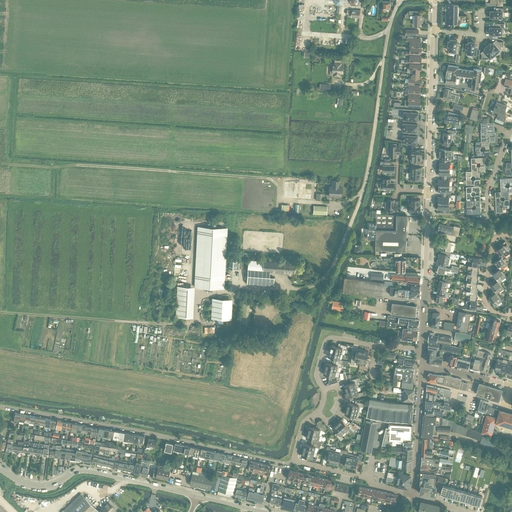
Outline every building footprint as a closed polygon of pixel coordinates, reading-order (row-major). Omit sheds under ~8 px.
[(390,9),(391,1),(383,0),(382,9),(382,11),(385,11),(385,9),(390,9)] [(446,4),(445,19),(445,22),(445,23),(457,23),(457,4),(446,4)] [(504,17),(505,8),(494,7),(494,8),(496,8),(495,11),(490,11),(490,12),(490,13),(490,14),(490,15),(490,16),(490,17),(492,17),(492,19),(501,20),(501,18),(502,18),(502,17),(504,17)] [(424,15),(421,15),(421,11),(409,11),(409,14),(415,15),(415,26),(423,26),(424,15)] [(504,33),(504,23),(494,23),(495,23),(495,27),(490,27),(490,28),(489,29),(489,30),(489,31),(489,32),(490,32),(490,34),(492,34),(491,36),(500,36),(500,34),(502,34),(502,33),(504,33)] [(410,47),(421,47),(422,43),(422,41),(420,41),(421,39),(413,38),(407,38),(406,38),(406,41),(410,42),(410,47)] [(455,39),(454,39),(453,39),(452,39),(451,39),(451,41),(449,41),(447,50),(449,50),(449,51),(450,51),(450,53),(459,54),(460,44),(460,45),(457,45),(457,40),(456,40),(455,39)] [(503,46),(503,42),(498,41),(497,40),(497,41),(494,43),(494,44),(493,44),(492,43),(491,44),(490,43),(487,45),(496,55),(500,52),(499,51),(501,49),(501,46),(503,46)] [(473,42),(472,41),(471,41),(470,42),(469,42),(468,43),(466,43),(465,52),(467,52),(467,53),(468,54),(468,56),(477,57),(478,46),(478,48),(474,47),(475,42),(474,42),(473,42)] [(496,55),(487,45),(485,48),(486,49),(485,49),(485,50),(485,51),(484,51),(481,54),(482,55),(481,60),(486,60),(486,59),(489,59),(491,58),(492,59),(496,55)] [(406,55),(410,55),(420,56),(420,53),(421,53),(422,47),(421,47),(410,47),(410,52),(406,51),(406,55)] [(406,63),(410,64),(420,64),(420,62),(421,62),(422,56),(420,56),(410,55),(410,60),(406,60),(406,63)] [(331,64),(330,72),(334,72),(334,76),(341,76),(341,73),(343,73),(343,64),(341,64),(341,60),(335,60),(335,64),(331,64)] [(408,64),(407,73),(412,73),(413,73),(413,74),(419,75),(420,73),(420,70),(420,68),(421,68),(422,64),(420,64),(410,64),(408,64)] [(472,78),(473,70),(458,68),(458,66),(448,65),(447,69),(446,73),(457,75),(457,76),(472,78)] [(473,70),(472,78),(471,89),(478,90),(479,82),(480,82),(481,72),(481,69),(473,68),(473,70)] [(456,84),(457,76),(457,75),(446,73),(446,78),(445,83),(456,84)] [(409,83),(419,84),(420,84),(420,80),(419,80),(419,75),(412,74),(412,78),(409,78),(409,83)] [(409,87),(409,91),(419,93),(420,93),(420,88),(420,87),(419,86),(419,84),(409,83),(405,83),(405,86),(409,87)] [(450,97),(451,94),(450,94),(451,90),(445,89),(443,99),(449,100),(450,97)] [(409,95),(408,100),(420,101),(420,95),(419,95),(419,93),(409,91),(405,91),(405,93),(405,95),(409,95)] [(454,104),(457,105),(459,96),(451,94),(450,97),(449,100),(453,101),(452,105),(453,106),(454,104)] [(394,102),(394,108),(403,108),(411,109),(419,109),(419,107),(420,107),(420,105),(420,101),(408,100),(405,100),(405,105),(401,105),(401,102),(394,102)] [(491,108),(489,113),(497,116),(496,118),(496,119),(495,121),(496,122),(503,124),(504,121),(506,115),(505,114),(506,111),(505,110),(507,106),(496,102),(492,100),(490,107),(491,108)] [(472,108),(470,118),(475,120),(478,110),(478,108),(473,107),(473,108),(472,108)] [(411,112),(411,109),(403,108),(403,112),(404,112),(404,119),(418,120),(419,113),(411,112)] [(444,122),(456,123),(455,126),(460,127),(462,116),(460,116),(460,115),(457,115),(457,114),(449,112),(448,114),(445,113),(444,122)] [(483,128),(481,128),(481,142),(489,142),(495,142),(497,142),(497,131),(494,131),(494,128),(494,122),(489,122),(483,123),(483,128)] [(404,133),(416,134),(416,132),(417,132),(418,124),(403,123),(403,131),(404,131),(404,133)] [(466,125),(464,132),(466,132),(471,133),(472,133),(474,126),(466,125)] [(451,145),(451,133),(455,133),(455,130),(447,129),(447,133),(443,133),(443,145),(451,145)] [(416,136),(416,134),(404,133),(404,135),(403,135),(403,142),(417,143),(418,136),(416,136)] [(481,142),(476,142),(476,155),(489,155),(489,142),(481,142)] [(388,149),(388,153),(390,153),(390,157),(396,157),(397,153),(400,154),(401,146),(397,146),(397,143),(391,143),(390,149),(388,149)] [(410,149),(410,155),(421,155),(422,155),(422,149),(419,149),(419,146),(411,145),(411,149),(410,149)] [(421,155),(410,155),(410,160),(411,160),(411,163),(418,164),(418,160),(421,160),(421,161),(421,155)] [(485,157),(471,158),(471,171),(479,171),(485,171),(485,157)] [(439,168),(450,169),(450,163),(451,163),(451,160),(447,160),(447,162),(439,162),(439,168)] [(384,161),(383,171),(387,171),(387,174),(391,174),(391,172),(394,172),(395,165),(391,165),(391,162),(390,162),(384,161)] [(418,164),(411,163),(411,167),(409,167),(409,172),(421,173),(421,167),(418,167),(418,164)] [(449,175),(450,169),(439,168),(439,175),(446,175),(446,177),(450,177),(451,175),(449,175)] [(471,171),(466,171),(466,185),(480,184),(479,171),(471,171)] [(421,173),(409,172),(409,178),(411,178),(410,181),(418,182),(418,178),(420,178),(421,178),(421,173)] [(450,180),(450,177),(446,177),(446,180),(439,179),(439,186),(449,186),(449,180),(450,180)] [(511,177),(500,178),(500,191),(501,192),(509,191),(509,192),(511,191),(511,177)] [(381,182),(380,186),(380,188),(382,188),(382,189),(386,189),(386,190),(390,191),(391,189),(394,189),(394,182),(391,182),(391,179),(383,178),(383,182),(381,182)] [(341,197),(342,187),(338,187),(339,181),(332,181),(332,187),(329,187),(329,196),(341,197)] [(449,192),(449,186),(439,186),(438,192),(446,192),(446,194),(450,195),(450,192),(449,192)] [(466,200),(480,200),(480,186),(466,187),(466,200)] [(502,207),(505,207),(506,208),(508,208),(509,207),(509,192),(509,191),(501,192),(500,191),(495,192),(496,213),(503,212),(502,207)] [(450,197),(450,195),(446,194),(446,197),(438,197),(438,203),(448,203),(449,197),(450,197)] [(409,199),(408,204),(420,205),(420,199),(417,199),(417,196),(410,196),(410,199),(409,199)] [(385,202),(385,208),(388,208),(388,211),(398,211),(398,201),(394,201),(394,200),(388,199),(388,202),(385,202)] [(480,200),(466,200),(467,214),(480,214),(480,200)] [(448,209),(448,203),(438,203),(438,209),(446,209),(445,212),(449,212),(449,209),(448,209)] [(420,205),(408,204),(408,210),(410,210),(410,214),(417,214),(417,211),(420,211),(420,205)] [(313,214),(327,215),(327,206),(314,205),(313,214)] [(406,250),(406,237),(407,215),(376,214),(376,217),(376,224),(376,239),(376,249),(406,250)] [(450,223),(446,222),(446,225),(439,223),(437,231),(458,236),(460,227),(454,225),(453,226),(449,225),(450,223)] [(376,239),(376,224),(370,224),(370,229),(368,229),(368,234),(367,234),(367,239),(376,239)] [(226,228),(198,226),(195,287),(223,288),(226,228)] [(451,245),(450,245),(451,242),(439,240),(438,242),(437,243),(437,245),(438,245),(437,246),(445,248),(445,250),(450,251),(451,245)] [(503,258),(510,253),(507,249),(510,247),(505,241),(500,245),(501,246),(496,249),(500,255),(503,258)] [(448,255),(450,256),(455,257),(456,254),(450,253),(441,251),(440,254),(439,254),(437,262),(446,264),(448,255)] [(508,265),(503,258),(500,255),(497,256),(499,258),(494,261),(498,266),(501,270),(508,265)] [(468,256),(467,265),(468,265),(479,267),(479,264),(478,263),(479,258),(468,256)] [(229,259),(228,268),(236,269),(237,259),(229,259)] [(406,260),(396,259),(395,272),(405,272),(406,260)] [(273,285),(274,277),(269,277),(269,271),(294,273),(294,263),(285,262),(285,260),(282,260),(282,262),(248,260),(246,283),(273,285)] [(468,265),(466,274),(467,274),(478,275),(479,272),(478,272),(479,267),(468,265)] [(506,277),(501,270),(498,266),(496,268),(497,270),(492,273),(496,278),(499,282),(506,277)] [(414,283),(420,284),(421,277),(406,275),(391,274),(390,279),(405,281),(405,282),(409,282),(410,280),(414,281),(414,283)] [(467,274),(466,282),(467,282),(478,284),(478,281),(477,281),(478,275),(467,274)] [(372,280),(367,279),(367,280),(345,277),(343,292),(382,297),(384,282),(372,281),(372,280)] [(438,286),(447,288),(448,283),(449,283),(450,279),(442,278),(442,281),(439,280),(438,286)] [(504,289),(499,282),(496,278),(494,280),(495,282),(490,285),(494,290),(497,294),(504,289)] [(420,290),(420,284),(414,283),(414,281),(410,280),(409,282),(411,282),(411,289),(420,290)] [(467,282),(465,291),(466,291),(477,293),(478,289),(477,289),(478,284),(467,282)] [(189,287),(177,286),(176,316),(188,317),(189,287)] [(404,296),(405,289),(400,288),(391,286),(390,294),(404,296)] [(446,291),(447,288),(438,286),(437,291),(439,291),(439,294),(446,296),(449,296),(449,294),(450,292),(446,291)] [(420,290),(411,289),(405,289),(404,296),(420,298),(420,290)] [(502,301),(497,294),(494,290),(491,292),(493,294),(488,297),(495,306),(502,301)] [(466,291),(465,299),(466,299),(477,301),(477,298),(476,298),(477,293),(466,291)] [(436,300),(437,300),(436,303),(444,304),(444,301),(445,297),(445,296),(446,296),(439,294),(437,294),(436,300)] [(212,298),(211,318),(226,319),(230,319),(231,299),(227,299),(212,298)] [(466,299),(464,308),(473,309),(473,311),(476,311),(476,310),(477,306),(476,306),(477,301),(466,299)] [(247,325),(250,301),(242,300),(239,324),(247,325)] [(334,301),(333,308),(340,309),(340,310),(343,311),(344,303),(334,301)] [(392,303),(391,313),(416,316),(416,306),(392,303)] [(459,320),(469,322),(471,314),(466,313),(459,311),(458,317),(459,317),(459,320)] [(387,319),(388,319),(388,321),(380,320),(380,325),(396,327),(397,321),(398,321),(398,322),(408,323),(408,327),(418,328),(419,320),(399,317),(391,316),(388,315),(387,319)] [(469,322),(459,320),(458,323),(457,323),(457,327),(460,328),(459,331),(468,332),(469,324),(472,324),(472,323),(469,322)] [(403,330),(402,339),(406,339),(406,341),(408,342),(416,343),(416,340),(417,340),(418,335),(418,330),(403,328),(403,330)] [(456,332),(454,339),(460,341),(463,341),(464,341),(467,342),(468,340),(469,341),(470,335),(456,332)] [(429,335),(428,342),(429,342),(437,343),(450,345),(452,337),(438,334),(438,336),(434,336),(434,333),(430,333),(430,335),(429,335)] [(484,337),(483,340),(489,342),(489,339),(494,340),(496,336),(487,333),(486,338),(484,337)] [(341,354),(342,354),(344,349),(346,349),(347,346),(341,344),(340,347),(331,345),(331,347),(330,347),(329,350),(341,354)] [(447,345),(446,351),(460,354),(461,348),(447,345)] [(428,348),(428,354),(432,354),(432,355),(435,356),(436,355),(437,349),(428,348)] [(360,363),(363,350),(359,349),(357,349),(355,357),(352,357),(350,364),(354,364),(355,362),(360,363)] [(339,359),(341,354),(329,350),(328,354),(329,354),(328,356),(337,359),(336,362),(343,363),(343,360),(339,359)] [(363,350),(360,363),(365,364),(365,367),(369,367),(370,360),(367,360),(368,351),(366,351),(366,350),(363,350)] [(478,350),(477,356),(483,358),(489,359),(491,354),(487,353),(480,351),(478,350)] [(428,354),(427,361),(428,362),(441,365),(442,358),(439,357),(440,356),(439,356),(436,355),(435,356),(432,355),(432,354),(428,354)] [(455,365),(457,356),(450,355),(448,363),(455,365)] [(403,365),(404,364),(415,366),(415,360),(404,358),(404,357),(398,356),(398,361),(400,361),(399,364),(403,365)] [(473,357),(470,369),(480,371),(482,360),(483,358),(477,356),(476,358),(474,358),(474,357),(473,357)] [(458,357),(456,365),(469,368),(471,361),(465,359),(462,359),(462,357),(458,357)] [(482,360),(480,371),(485,372),(489,359),(483,358),(482,360)] [(497,361),(495,371),(500,372),(502,362),(503,360),(498,359),(497,361)] [(342,367),(343,363),(336,362),(335,364),(327,362),(326,364),(324,368),(337,371),(338,372),(339,366),(342,367)] [(414,376),(414,369),(396,366),(394,373),(402,375),(413,376),(414,376)] [(335,377),(337,371),(324,368),(323,371),(324,372),(324,374),(330,375),(331,377),(331,380),(328,381),(329,384),(340,381),(339,377),(335,377)] [(413,376),(402,375),(394,373),(393,379),(397,379),(401,380),(413,382),(413,376)] [(468,383),(461,381),(462,379),(447,375),(438,375),(430,373),(428,375),(427,381),(436,383),(466,391),(468,383)] [(345,391),(357,388),(359,387),(357,382),(359,381),(358,377),(351,379),(352,383),(344,385),(345,387),(344,387),(345,391)] [(412,388),(413,382),(401,380),(397,379),(393,379),(394,379),(392,386),(412,388)] [(502,390),(480,383),(476,394),(498,401),(502,390)] [(444,399),(449,401),(451,392),(450,390),(443,389),(426,385),(426,390),(433,392),(432,393),(436,394),(439,395),(439,398),(444,399)] [(403,393),(403,401),(413,402),(413,400),(414,388),(412,388),(404,387),(404,391),(403,393)] [(357,388),(345,391),(347,395),(347,394),(348,396),(356,394),(357,397),(364,395),(363,391),(359,393),(357,388)] [(436,400),(436,394),(432,393),(433,392),(426,390),(425,398),(432,398),(432,400),(436,400)] [(389,421),(401,421),(412,422),(413,404),(390,402),(383,401),(380,400),(370,398),(369,405),(367,417),(367,420),(366,420),(366,422),(377,425),(377,422),(377,418),(389,421)] [(436,401),(436,400),(432,400),(432,398),(425,398),(425,408),(434,408),(446,411),(446,410),(451,411),(451,405),(449,404),(449,405),(443,403),(440,402),(438,401),(436,401)] [(483,423),(489,402),(481,399),(478,410),(482,412),(479,422),(483,423)] [(346,408),(359,412),(361,406),(363,407),(364,403),(357,401),(356,405),(348,402),(348,404),(347,404),(346,408)] [(486,414),(481,432),(492,435),(492,434),(495,436),(497,431),(493,430),(496,420),(497,420),(496,422),(500,423),(499,424),(504,425),(504,424),(511,426),(511,413),(500,410),(489,407),(487,414),(486,414)] [(358,417),(359,412),(346,408),(345,412),(346,412),(345,414),(353,416),(352,419),(361,422),(362,418),(358,417)] [(467,414),(464,423),(462,422),(462,424),(463,424),(470,427),(474,417),(467,414)] [(454,428),(455,423),(455,421),(439,417),(436,417),(436,416),(424,415),(424,426),(454,428)] [(345,431),(346,433),(350,429),(353,432),(356,430),(350,423),(348,425),(342,419),(340,420),(337,422),(345,431)] [(320,435),(321,430),(324,431),(327,428),(320,420),(317,422),(319,424),(318,427),(316,428),(309,426),(309,428),(308,428),(307,432),(320,435)] [(341,435),(345,431),(337,422),(334,425),(335,425),(333,427),(339,433),(336,435),(341,441),(344,438),(341,435)] [(372,451),(377,425),(366,422),(361,449),(372,451)] [(386,427),(382,444),(392,445),(392,443),(400,443),(399,443),(394,442),(395,439),(400,440),(411,441),(411,438),(412,433),(412,425),(389,423),(388,427),(386,427)] [(454,428),(424,426),(423,435),(423,436),(433,437),(433,436),(433,434),(437,434),(437,431),(449,431),(454,431),(466,435),(481,440),(479,443),(493,449),(496,440),(482,435),(483,433),(468,428),(455,423),(454,428)] [(320,435),(307,432),(306,435),(307,436),(306,438),(314,440),(314,443),(320,445),(321,442),(321,441),(319,441),(320,435)] [(154,448),(155,443),(156,440),(148,438),(146,446),(154,448)] [(166,442),(164,450),(171,451),(173,443),(166,442)] [(320,448),(320,445),(314,443),(313,446),(305,444),(304,445),(303,445),(302,449),(314,452),(315,447),(320,448)] [(332,464),(336,450),(330,449),(331,447),(327,446),(325,453),(329,454),(327,462),(329,462),(329,463),(332,464)] [(403,458),(412,459),(413,449),(404,448),(403,448),(399,448),(392,447),(391,453),(403,454),(403,458)] [(432,457),(432,449),(422,448),(421,455),(432,457)] [(313,458),(314,452),(302,449),(301,453),(302,453),(302,455),(310,457),(309,460),(316,462),(317,459),(313,458)] [(343,457),(345,450),(342,449),(341,452),(336,450),(332,464),(336,465),(336,464),(338,465),(340,456),(343,457)] [(350,468),(353,455),(348,453),(348,451),(345,450),(343,457),(346,458),(344,466),(346,466),(346,467),(350,468)] [(90,462),(92,454),(87,453),(87,452),(81,451),(80,460),(90,462)] [(353,455),(350,468),(354,469),(354,468),(356,469),(358,460),(361,461),(363,454),(359,453),(358,456),(353,455)] [(421,455),(421,463),(442,466),(442,463),(452,464),(453,461),(448,460),(448,459),(432,457),(421,455)] [(406,469),(411,470),(412,461),(403,460),(403,459),(397,459),(397,457),(390,457),(389,465),(402,466),(402,469),(404,469),(404,470),(406,470),(406,469)] [(140,467),(142,467),(141,473),(147,475),(148,468),(149,466),(150,461),(145,460),(142,459),(141,463),(140,467)] [(158,467),(156,477),(167,479),(170,470),(158,467)] [(210,489),(211,482),(213,476),(192,471),(192,474),(189,484),(210,489)] [(435,487),(436,474),(421,471),(419,486),(422,486),(420,493),(428,495),(436,497),(438,491),(437,491),(437,487),(435,487)] [(392,478),(409,482),(411,475),(404,474),(404,473),(399,472),(398,477),(393,476),(393,473),(388,472),(387,476),(392,477),(392,478)] [(212,487),(211,489),(217,491),(220,480),(220,479),(220,477),(214,475),(214,478),(212,483),(212,487)] [(218,491),(232,494),(236,479),(232,478),(227,477),(222,476),(218,491)] [(408,488),(409,482),(392,478),(392,477),(387,476),(386,480),(392,481),(392,480),(397,481),(396,486),(401,487),(401,486),(408,488)] [(326,478),(324,487),(330,488),(330,489),(331,490),(333,483),(331,482),(332,479),(326,478)] [(356,492),(356,494),(362,496),(364,487),(359,486),(357,493),(356,492)] [(254,492),(252,499),(257,500),(260,490),(260,488),(258,487),(256,492),(254,492)] [(97,511),(98,511),(80,493),(63,510),(65,511),(97,511)] [(282,507),(287,508),(292,509),(294,500),(284,497),(282,507)] [(97,511),(111,511),(115,509),(108,501),(98,511),(97,511)] [(306,511),(311,511),(314,502),(309,501),(308,503),(306,511)] [(421,501),(418,511),(438,511),(440,506),(421,501)]
